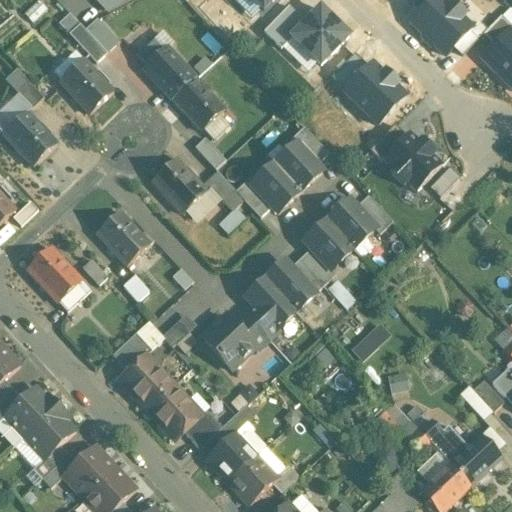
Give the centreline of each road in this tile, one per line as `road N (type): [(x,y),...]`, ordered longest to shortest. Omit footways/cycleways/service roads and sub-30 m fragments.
road 1 (residential): [(99,177),(123,190),(221,296),(338,191)]
road 2 (residential): [(200,511),(0,298)]
road 3 (residential): [(346,0),(484,137),(511,138)]
road 4 (residential): [(0,267),(99,177)]
road 5 (residential): [(120,158),(110,137),(136,116),(148,120),(160,137),(127,164)]
